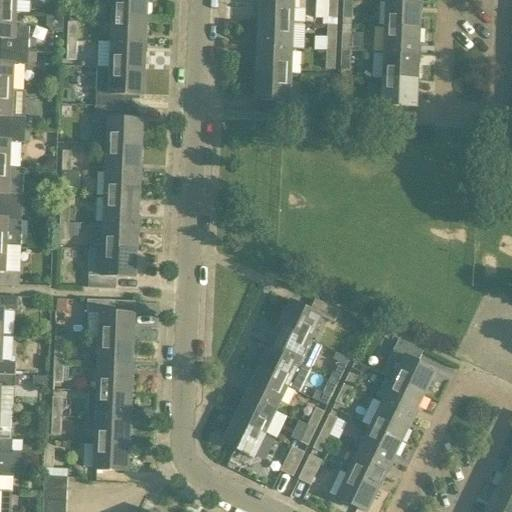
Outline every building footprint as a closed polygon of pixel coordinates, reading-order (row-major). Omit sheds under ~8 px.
[(0,0),(0,12),(15,13),(15,0),(23,0),(30,0),(29,0),(0,0)] [(68,0),(68,9),(77,9),(77,0),(68,0)] [(112,0),(112,17),(146,18),(146,0),(112,0)] [(293,0),(260,0),(259,22),(293,24),(293,0)] [(328,0),(327,19),(322,19),(322,25),(327,25),(336,25),(337,0),(328,0)] [(342,0),(342,19),(352,19),(353,0),(349,0),(342,0)] [(386,27),(420,29),(421,3),(387,2),(386,27)] [(15,13),(0,12),(0,39),(1,40),(0,52),(28,53),(29,28),(14,28),(15,13)] [(111,43),(145,44),(146,18),(112,17),(111,43)] [(293,24),(259,22),(258,48),(292,50),(293,24)] [(77,23),(67,23),(67,41),(76,41),(77,23)] [(326,51),(335,52),(336,25),(327,25),(326,51)] [(420,29),(386,27),(385,54),(418,55),(420,29)] [(351,35),(341,34),(341,52),(350,52),(351,35)] [(66,60),(75,61),(76,41),(67,41),(66,60)] [(110,68),(144,70),(145,44),(111,43),(110,68)] [(292,50),(258,48),(257,75),(291,76),(292,50)] [(325,70),(335,70),(335,52),(326,51),(325,70)] [(0,90),(11,91),(12,65),(27,66),(27,63),(36,64),(36,54),(28,53),(0,52),(0,55),(0,90)] [(340,71),(349,71),(350,52),(341,52),(340,71)] [(418,55),(385,54),(383,80),(417,81),(418,55)] [(144,70),(110,68),(110,69),(97,68),(95,107),(122,108),(123,96),(143,97),(144,70)] [(291,76),(257,75),(256,101),(276,102),(276,115),(303,116),(303,103),(289,102),(291,76)] [(417,81),(383,80),(382,106),(369,106),(368,119),(395,121),(396,107),(416,108),(417,81)] [(11,91),(0,90),(0,129),(25,131),(25,118),(10,118),(11,91)] [(107,146),(140,147),(141,121),(122,120),(122,108),(95,107),(93,145),(107,146)] [(0,168),(9,169),(9,168),(10,142),(29,143),(29,132),(25,132),(25,131),(0,129),(0,168)] [(106,172),(139,173),(140,147),(107,146),(106,172)] [(72,153),(62,152),(61,170),(71,171),(72,153)] [(9,169),(0,168),(0,207),(22,209),(23,169),(9,168),(9,169)] [(79,173),(71,172),(71,171),(61,170),(61,189),(78,190),(79,173)] [(105,198),(138,199),(139,173),(106,172),(105,198)] [(138,199),(105,198),(104,225),(137,226),(138,199)] [(69,205),(60,204),(59,223),(68,223),(69,205)] [(0,246),(5,247),(20,247),(22,209),(0,207),(0,246)] [(59,242),(68,242),(68,223),(59,223),(59,242)] [(137,226),(104,225),(103,251),(136,252),(137,226)] [(18,273),(4,273),(5,247),(0,246),(0,285),(18,286),(18,273)] [(115,290),(115,277),(135,278),(136,252),(103,251),(89,250),(87,289),(115,290)] [(0,297),(0,336),(2,337),(3,311),(17,311),(17,298),(0,297)] [(280,326),(310,341),(321,317),(334,322),(339,312),(314,300),(310,311),(291,302),(280,326)] [(87,314),(100,314),(99,340),(133,341),(134,315),(114,314),(114,302),(87,301),(87,314)] [(310,341),(280,326),(269,349),(299,364),(310,341)] [(2,337),(0,336),(0,375),(15,376),(15,363),(1,363),(2,337)] [(394,381),(424,395),(435,371),(417,362),(422,351),(397,339),(392,350),(405,357),(394,381)] [(98,366),(132,367),(133,341),(99,340),(98,366)] [(63,346),(55,346),(54,364),(63,364),(63,346)] [(299,364),(269,349),(257,373),(287,387),(299,364)] [(346,366),(338,362),(330,379),(338,383),(346,366)] [(53,383),(62,384),(63,364),(54,364),(53,383)] [(97,392),(131,393),(132,367),(98,366),(97,392)] [(359,373),(351,369),(343,385),(351,389),(359,373)] [(287,387),(257,373),(246,396),(276,411),(287,387)] [(0,414),(13,415),(15,376),(0,375),(0,414)] [(46,387),(47,378),(33,377),(32,387),(46,387)] [(321,396),(330,400),(338,383),(330,379),(321,396)] [(424,395),(394,381),(382,404),(412,419),(424,395)] [(335,403),(343,407),(351,389),(343,385),(335,403)] [(96,418),(130,419),(131,393),(97,392),(96,418)] [(276,411),(246,396),(235,420),(265,434),(276,411)] [(62,398),(52,398),(52,416),(61,416),(62,398)] [(371,428),(401,442),(412,419),(382,404),(371,428)] [(315,430),(324,413),(316,409),(307,426),(315,430)] [(337,419),(329,415),(321,432),(329,436),(329,437),(336,440),(339,434),(332,431),(337,419)] [(51,435),(60,436),(61,416),(52,416),(51,435)] [(95,444),(129,445),(130,419),(96,418),(96,419),(84,418),(84,431),(96,432),(95,444)] [(265,434),(235,420),(223,444),(253,458),(265,434)] [(299,443),(307,446),(315,430),(307,426),(299,443)] [(360,451),(390,466),(401,442),(371,428),(360,451)] [(321,453),(329,437),(329,436),(321,432),(313,449),(321,453)] [(0,453),(24,454),(24,453),(22,453),(23,442),(0,440),(0,453)] [(129,445),(95,444),(94,471),(128,472),(129,445)] [(292,477),(304,453),(292,447),(280,471),(292,477)] [(44,450),(43,469),(52,470),(53,450),(44,450)] [(390,466),(360,451),(348,475),(379,489),(390,466)] [(0,476),(11,477),(11,467),(21,468),(24,466),(24,454),(0,453),(0,476)] [(322,462),(310,456),(298,480),(310,486),(322,462)] [(511,466),(510,465),(499,489),(511,495),(511,466)] [(367,511),(379,489),(348,475),(337,498),(365,511),(367,511)] [(67,482),(68,478),(43,477),(43,489),(67,490),(67,482)] [(43,500),(66,502),(67,490),(43,489),(43,500)] [(511,511),(511,495),(499,489),(487,511),(511,511)] [(42,511),(65,511),(66,502),(43,500),(42,511)]
